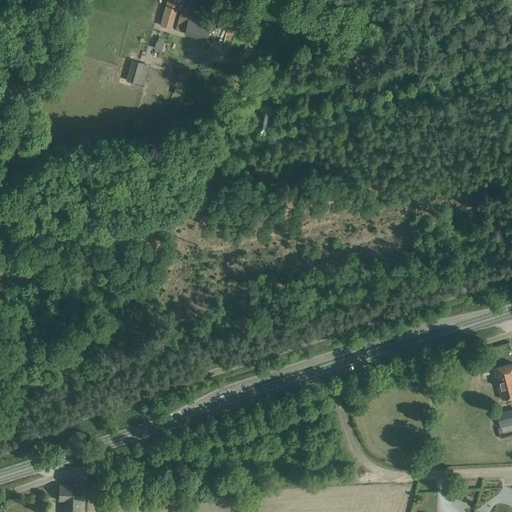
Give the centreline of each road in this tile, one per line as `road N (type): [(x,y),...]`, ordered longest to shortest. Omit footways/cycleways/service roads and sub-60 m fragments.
road 1 (primary): [(0,478),(511,311)]
road 2 (unclassified): [(511,471),(393,477),(355,451),(340,404)]
